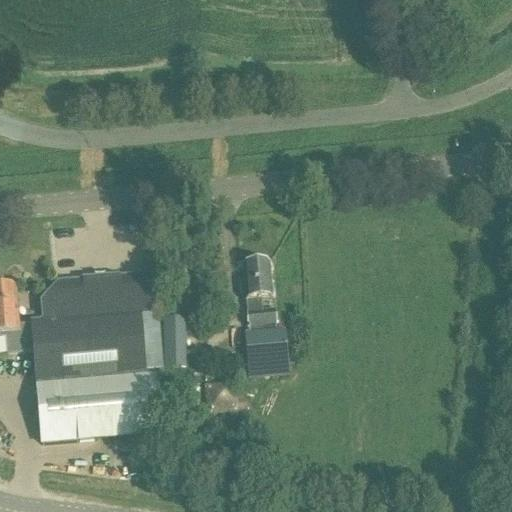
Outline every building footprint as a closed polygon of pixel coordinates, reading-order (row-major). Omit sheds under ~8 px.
[(244,336),(247,369),(288,366),(285,332),(276,333),(276,329),(277,329),(275,311),(262,312),(261,301),(271,300),(268,266),(242,269),(245,302),(246,302),(247,313),(246,313),(247,331),(248,331),(249,335),(244,336)] [(31,326),(19,328),(19,335),(0,336),(0,340),(6,340),(7,357),(34,355),(41,447),(162,435),(156,375),(163,374),(153,277),(58,285),(41,305),(43,325),(31,326)] [(0,336),(19,335),(19,328),(15,289),(0,290),(0,336)] [(185,370),(184,321),(163,321),(164,371),(185,370)] [(181,413),(179,431),(197,433),(198,415),(181,413)]
